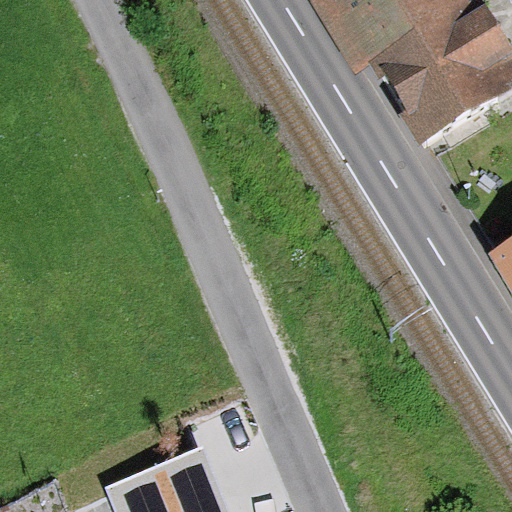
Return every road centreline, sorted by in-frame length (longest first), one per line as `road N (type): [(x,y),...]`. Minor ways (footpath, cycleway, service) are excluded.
road 1 (residential): [(324,511),(160,131),(94,0)]
road 2 (primary): [(511,374),(282,0)]
